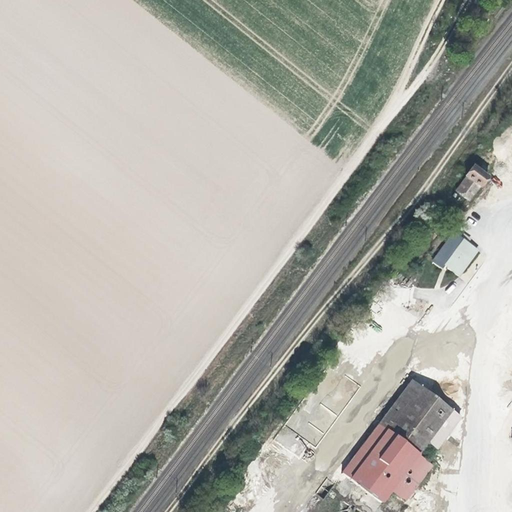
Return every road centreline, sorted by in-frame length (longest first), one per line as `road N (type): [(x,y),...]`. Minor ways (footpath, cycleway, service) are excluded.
road 1 (track): [(91,511),(430,64),(468,0)]
road 2 (track): [(511,69),(169,511)]
road 3 (track): [(380,126),(442,0)]
